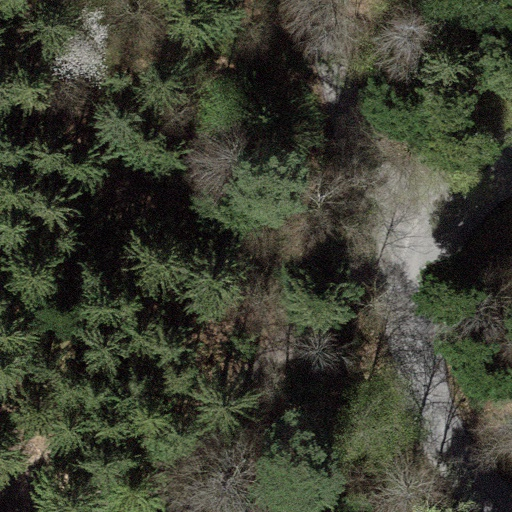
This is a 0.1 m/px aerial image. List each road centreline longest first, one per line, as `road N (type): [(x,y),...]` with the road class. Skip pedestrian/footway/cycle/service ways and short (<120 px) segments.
road 1 (track): [(414,254),(343,301),(129,511)]
road 2 (unclassified): [(498,511),(449,453),(424,401),(409,319),(414,254)]
road 3 (unclassified): [(414,254),(369,174),(315,0)]
road 4 (unclassified): [(414,254),(454,200),(511,159)]
